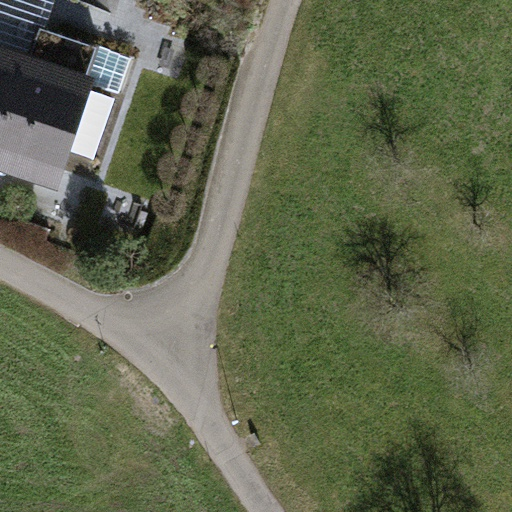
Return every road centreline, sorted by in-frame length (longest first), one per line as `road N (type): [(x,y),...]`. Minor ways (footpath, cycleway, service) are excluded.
road 1 (residential): [(286,0),(218,232),(160,364)]
road 2 (residential): [(0,263),(90,312),(160,364)]
road 3 (residential): [(160,364),(268,511)]
